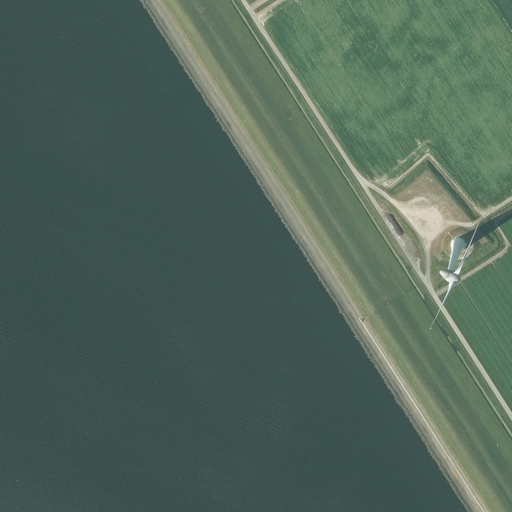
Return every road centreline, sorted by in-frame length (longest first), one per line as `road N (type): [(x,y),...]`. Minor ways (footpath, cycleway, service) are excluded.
road 1 (unclassified): [(363,320),(157,0)]
road 2 (unclassified): [(363,320),(486,511)]
